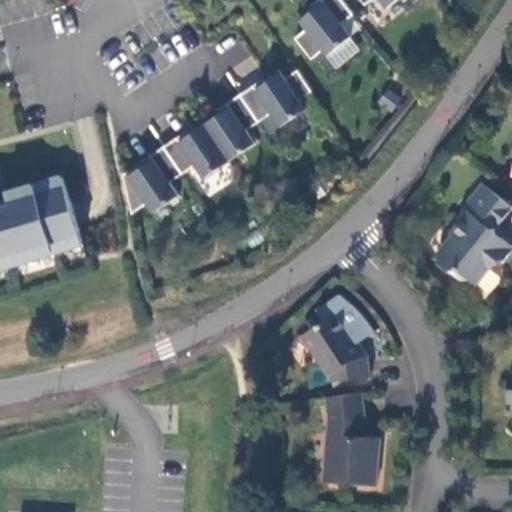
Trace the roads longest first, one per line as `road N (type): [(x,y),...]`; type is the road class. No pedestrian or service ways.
road 1 (residential): [(0,391),(164,349),(252,306),(345,233)]
road 2 (residential): [(345,233),(387,190),(511,15)]
road 3 (residential): [(345,233),(400,295),(423,335),(436,404),(433,478)]
